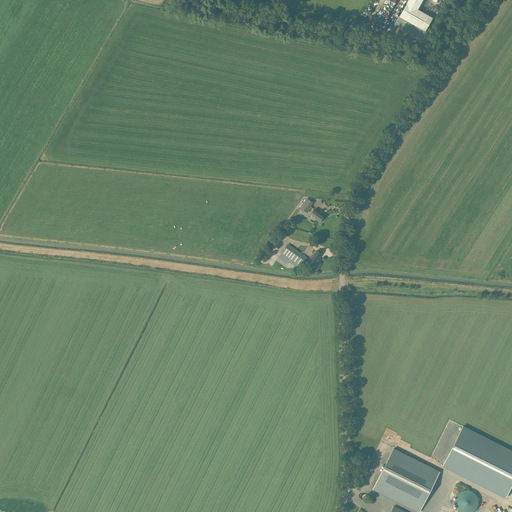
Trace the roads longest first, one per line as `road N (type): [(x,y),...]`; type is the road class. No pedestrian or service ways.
road 1 (unclassified): [(340,511),(348,217),(372,162),(488,0)]
road 2 (track): [(341,283),(0,246)]
